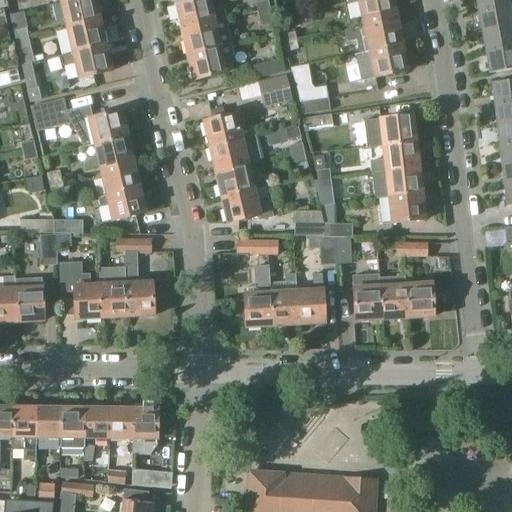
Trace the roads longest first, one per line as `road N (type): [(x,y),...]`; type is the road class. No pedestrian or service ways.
road 1 (residential): [(196,371),(186,195),(137,0)]
road 2 (residential): [(475,372),(430,0)]
road 3 (unclassified): [(196,371),(475,372)]
road 4 (unclassified): [(0,367),(196,371)]
road 5 (residential): [(192,511),(196,371)]
